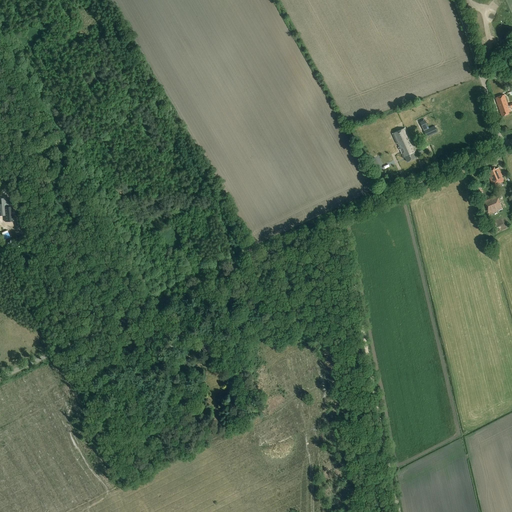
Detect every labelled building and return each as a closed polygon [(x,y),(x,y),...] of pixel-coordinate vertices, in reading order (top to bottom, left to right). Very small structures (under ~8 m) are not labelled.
[(508,111),(510,111),(509,108),(511,107),(511,103),(510,104),(510,105),(508,106),(504,94),(495,97),(501,115),(509,113),(508,111)] [(427,123),(422,125),(427,137),(438,132),(436,128),(430,130),(427,123)] [(405,128),(392,134),(397,144),(398,144),(399,147),(398,147),(399,150),(401,149),(402,153),(401,153),(403,158),(405,157),(407,162),(415,158),(416,158),(414,154),(416,153),(412,144),(411,144),(410,142),(411,142),(405,128)] [(381,172),(375,158),(369,161),(376,174),(381,172)] [(493,185),(504,179),(498,166),(494,168),(493,166),(486,170),(493,185)] [(489,214),(503,209),(498,195),(484,201),(489,214)] [(13,221),(11,206),(9,206),(8,198),(1,198),(2,204),(0,204),(0,215),(5,215),(5,222),(13,221)] [(204,352),(213,348),(207,336),(198,340),(204,352)]
